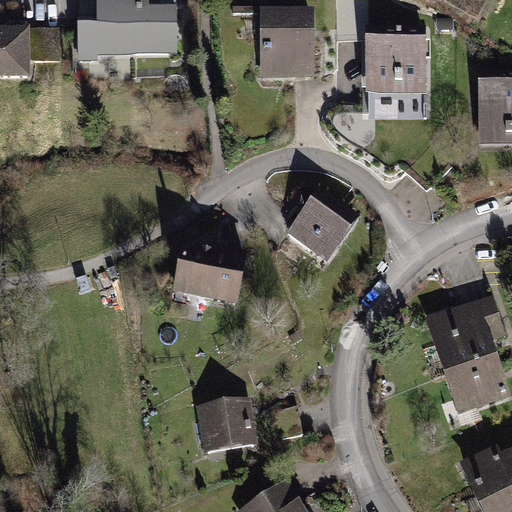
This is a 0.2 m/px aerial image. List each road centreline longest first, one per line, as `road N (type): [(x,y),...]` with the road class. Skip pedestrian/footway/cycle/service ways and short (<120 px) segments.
road 1 (residential): [(380,511),(347,417),(354,351),(365,321),(416,254)]
road 2 (residential): [(416,254),(348,172),(304,158),(263,163),(200,202)]
road 3 (track): [(200,202),(88,264),(0,282)]
